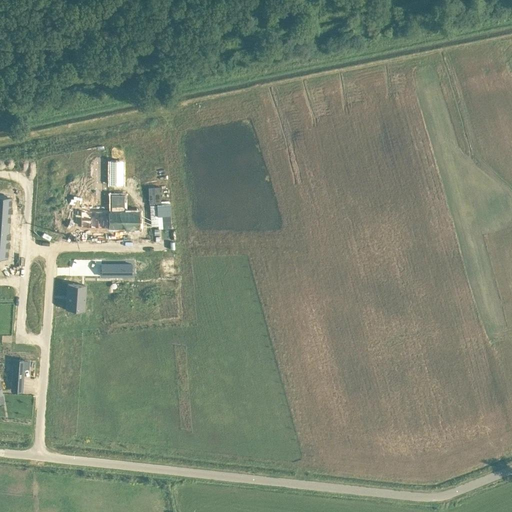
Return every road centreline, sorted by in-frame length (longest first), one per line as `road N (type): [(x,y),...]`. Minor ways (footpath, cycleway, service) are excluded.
road 1 (track): [(511,469),(427,497),(0,452)]
road 2 (track): [(39,457),(53,245),(164,246)]
